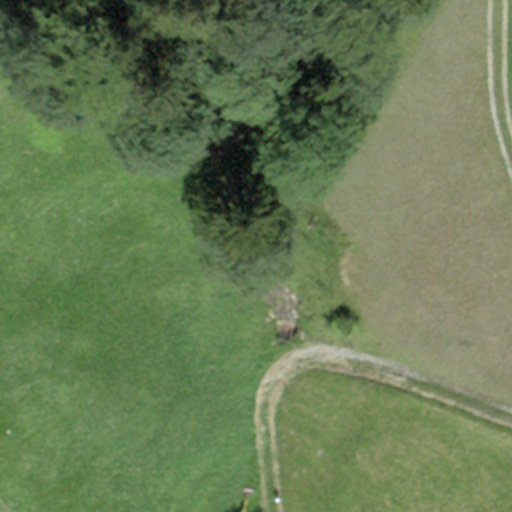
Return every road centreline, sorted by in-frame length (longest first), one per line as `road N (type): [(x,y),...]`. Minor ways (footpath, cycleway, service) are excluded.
road 1 (track): [(265,511),(268,411),(287,364),(325,356),(511,417)]
road 2 (track): [(511,158),(498,100),(497,0)]
